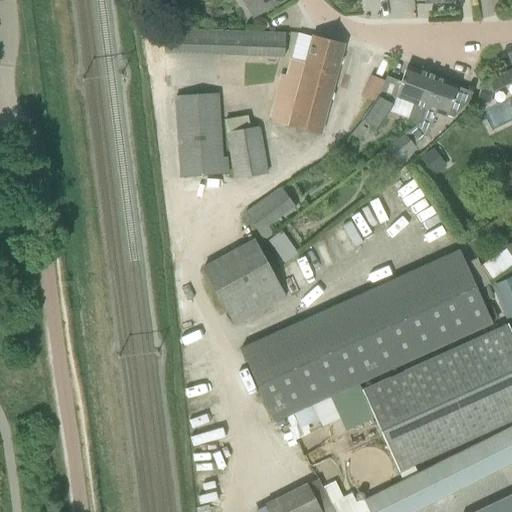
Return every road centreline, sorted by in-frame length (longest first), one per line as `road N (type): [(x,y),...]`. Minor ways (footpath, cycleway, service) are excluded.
road 1 (unknown): [(385,43),(318,150),(199,235),(196,253),(257,485)]
road 2 (unclassified): [(87,511),(37,158),(0,104)]
road 3 (unclassified): [(511,42),(385,43),(337,27),(307,0)]
